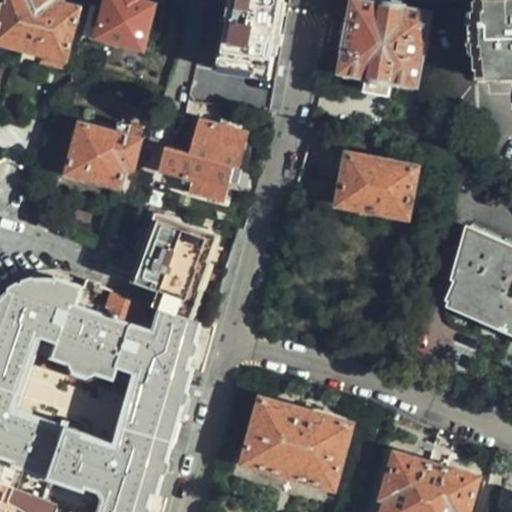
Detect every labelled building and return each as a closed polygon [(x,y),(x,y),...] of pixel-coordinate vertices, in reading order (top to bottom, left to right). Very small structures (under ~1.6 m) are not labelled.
[(0,41),(68,61),(82,7),(53,0),(8,0),(0,30),(0,41)] [(144,47),(156,5),(142,1),(142,0),(110,0),(101,39),(121,44),(122,40),(144,47)] [(281,57),(289,16),(285,16),(288,0),(220,0),(219,19),(221,19),(218,45),(220,44),(217,68),(275,79),(279,57),(281,57)] [(418,89),(431,14),(409,11),(410,8),(407,8),(408,2),(398,0),(385,0),(385,3),(382,3),(382,7),(356,1),(352,24),(350,23),(345,54),(347,55),(344,76),(367,80),(366,92),(389,96),(392,85),(418,89)] [(511,0),(475,0),(476,10),(474,10),(475,23),(472,23),(472,42),(475,41),(474,54),(478,55),(478,70),(511,69),(511,0)] [(0,155),(31,168),(48,125),(14,112),(10,124),(0,120),(0,155)] [(231,197),(239,165),(243,166),(253,131),(203,119),(193,155),(169,150),(161,181),(231,197)] [(117,132),(131,137),(133,126),(120,123),(117,132)] [(144,140),(131,137),(117,132),(85,124),(71,174),(123,188),(128,169),(136,171),(144,140)] [(455,182),(464,154),(431,148),(426,176),(455,182)] [(409,216),(418,168),(351,155),(341,201),(409,216)] [(160,310),(187,319),(217,231),(157,211),(132,280),(159,291),(153,307),(160,310)] [(511,328),(511,247),(470,228),(456,281),(460,283),(454,303),(511,328)] [(187,319),(160,310),(153,330),(134,323),(139,303),(113,293),(107,314),(77,304),(82,287),(61,280),(50,279),(37,280),(21,287),(10,295),(2,303),(0,306),(0,456),(5,455),(16,459),(15,465),(85,490),(86,485),(101,489),(106,496),(101,511),(147,511),(152,494),(157,495),(193,370),(189,368),(201,324),(187,319)] [(335,488),(352,427),(263,400),(245,464),(335,488)] [(429,463),(397,454),(383,500),(386,501),(383,511),(472,511),(482,479),(450,470),(429,463)] [(0,501),(12,508),(15,511),(57,511),(60,505),(0,482),(0,501)] [(511,511),(511,490),(502,486),(497,503),(494,511),(511,511)]
